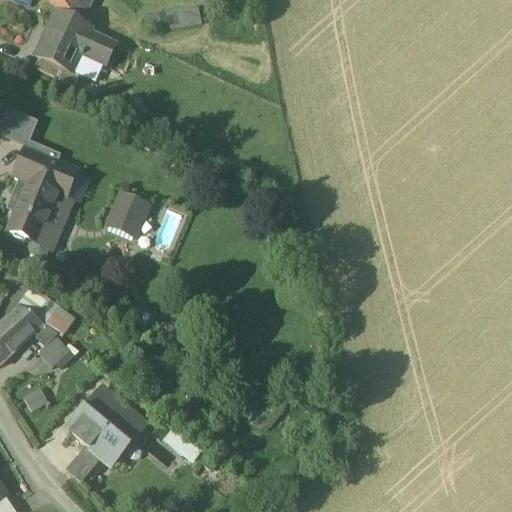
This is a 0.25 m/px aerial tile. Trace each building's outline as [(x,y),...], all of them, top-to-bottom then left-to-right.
[(44,0),(40,11),(85,31),(98,0),(44,0)] [(166,16),(144,22),(147,35),(169,30),(170,32),(201,27),(197,10),(166,16)] [(85,31),(54,18),(34,62),(38,64),(62,75),(71,79),(79,62),(87,66),(88,63),(105,71),(115,50),(89,38),(91,35),(85,31)] [(62,75),(38,64),(33,74),(57,85),(62,75)] [(0,146),(24,156),(60,171),(63,163),(32,151),(40,131),(5,117),(0,128),(0,146)] [(26,191),(6,239),(30,249),(27,256),(29,262),(39,266),(45,263),(48,257),(63,220),(58,218),(75,177),(60,171),(24,156),(13,186),(26,191)] [(120,200),(110,225),(137,236),(147,212),(120,200)] [(8,296),(0,291),(0,299),(4,302),(8,296)] [(32,293),(19,312),(44,329),(58,339),(63,343),(76,325),(32,293)] [(44,329),(19,312),(3,325),(4,326),(0,329),(0,369),(34,339),(44,329)] [(58,339),(44,329),(34,339),(46,351),(58,339)] [(23,399),(30,414),(47,405),(39,391),(23,399)] [(103,410),(94,402),(66,435),(107,469),(116,458),(126,451),(124,447),(119,444),(127,434),(132,438),(142,425),(115,402),(103,410)] [(200,455),(174,431),(164,442),(191,466),(200,455)]
